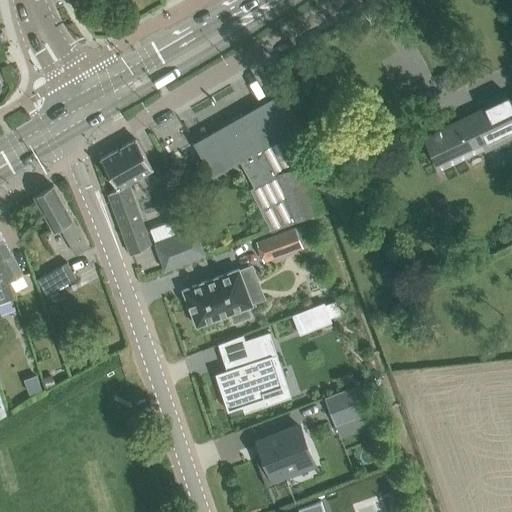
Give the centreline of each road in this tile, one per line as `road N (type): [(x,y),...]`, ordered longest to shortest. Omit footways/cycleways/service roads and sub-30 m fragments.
road 1 (unclassified): [(201,511),(99,220),(55,121)]
road 2 (residential): [(346,0),(130,125)]
road 3 (secondary): [(82,106),(263,0)]
